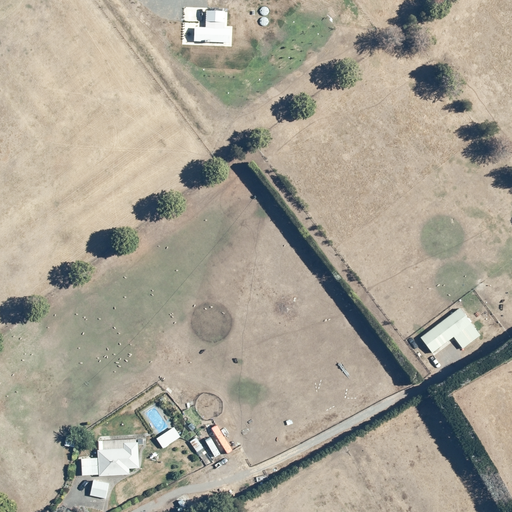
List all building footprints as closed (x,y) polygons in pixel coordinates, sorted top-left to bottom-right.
[(482,334),(462,307),(422,336),(434,352),(455,336),(463,348),(482,334)] [(182,436),(175,426),(158,437),(165,447),(182,436)] [(209,467),(216,463),(203,443),(206,441),(202,434),(192,440),(209,467)] [(141,467),(141,441),(126,441),(126,448),(100,449),(100,457),(83,457),(83,475),(130,474),(130,467),(141,467)] [(110,482),(93,480),(91,495),(107,498),(110,482)]
